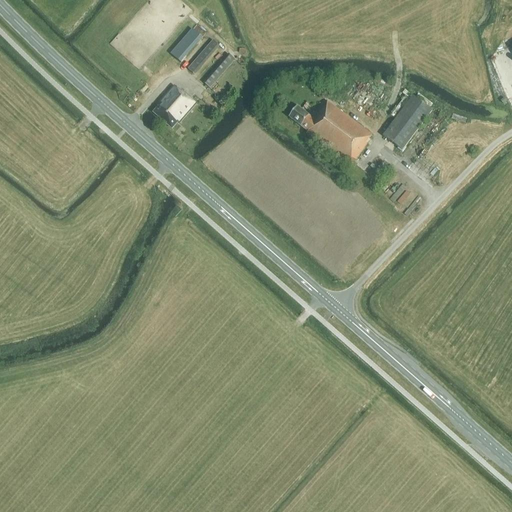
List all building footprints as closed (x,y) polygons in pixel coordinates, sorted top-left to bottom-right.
[(192,30),(170,54),(181,63),(202,38),(192,30)] [(213,41),(188,69),(193,74),(218,45),(213,41)] [(223,61),(228,54),(218,46),(195,75),(205,83),(222,60),(223,61)] [(230,56),(205,84),(210,89),(235,60),(230,56)] [(179,124),(197,103),(182,90),(181,91),(174,86),(159,103),(161,104),(153,113),(172,129),(178,122),(179,124)] [(223,94),(217,102),(222,106),(228,99),(223,94)] [(418,94),(415,98),(413,97),(411,100),(406,96),(391,116),(396,120),(383,136),(402,151),(432,111),(429,109),(433,104),(418,94)] [(366,143),(372,135),(327,101),(314,119),(297,107),(289,117),(308,132),(307,133),(351,167),(367,144),(366,143)] [(456,131),(468,135),(469,132),(475,133),(478,123),(460,117),(456,131)] [(462,160),(467,155),(457,146),(452,151),(462,160)]
